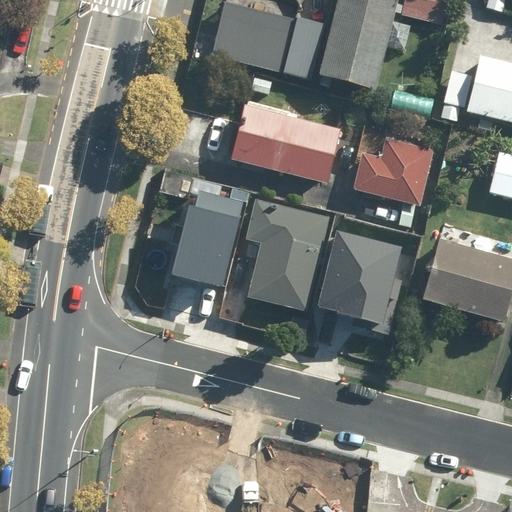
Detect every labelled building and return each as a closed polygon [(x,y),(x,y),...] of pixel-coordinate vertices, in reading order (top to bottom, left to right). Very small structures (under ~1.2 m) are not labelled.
[(218,6),(206,59),(368,95),(389,0),(330,0),(324,29),(218,6)] [(399,0),(396,19),(439,28),(445,0),(399,0)] [(468,78),(447,73),(435,121),(454,125),(457,114),(511,127),(511,66),(473,57),(468,78)] [(236,109),(224,161),(322,183),(334,132),(236,109)] [(355,159),(347,192),(415,208),(428,151),(379,140),(374,163),(355,159)] [(511,159),(493,155),(484,198),(511,204),(511,159)] [(159,169),(156,196),(187,199),(190,172),(159,169)] [(217,290),(237,204),(194,194),(190,212),(182,210),(166,278),(217,290)] [(323,219),(249,200),(239,240),(257,244),(244,296),(300,310),(323,219)] [(387,281),(396,249),(330,232),(309,309),(376,327),(383,300),(390,302),(395,283),(387,281)] [(511,275),(511,262),(432,241),(414,305),(498,328),(511,275)] [(170,491),(168,511),(257,511),(259,482),(203,479),(202,493),(170,491)]
